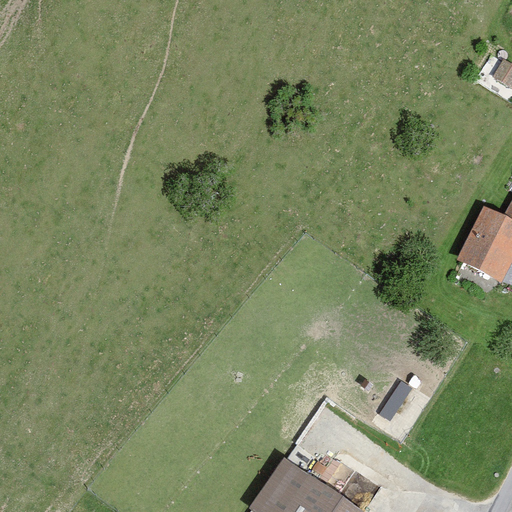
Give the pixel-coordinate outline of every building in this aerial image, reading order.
[(511,58),(507,55),(494,76),(511,87),(511,58)] [(484,215),(457,265),(500,288),(511,267),(511,227),(506,224),(484,215)] [(380,412),(392,420),(413,385),(401,378),(380,412)] [(396,416),(402,421),(422,393),(415,389),(396,416)] [(366,511),(280,455),(242,511),(366,511)]
